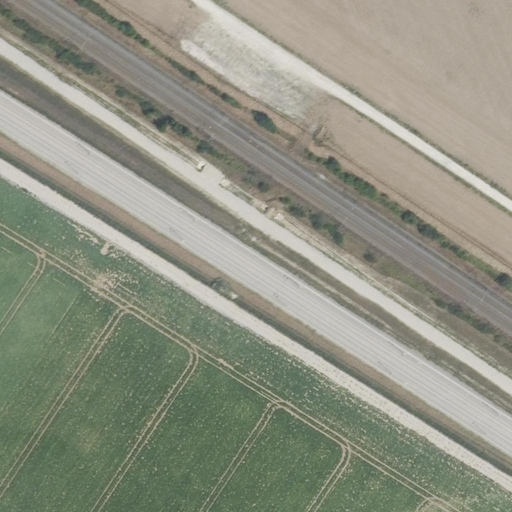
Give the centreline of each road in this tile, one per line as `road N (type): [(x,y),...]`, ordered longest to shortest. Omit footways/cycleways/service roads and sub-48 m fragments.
road 1 (track): [(0,47),(511,388)]
road 2 (track): [(511,485),(0,170)]
road 3 (track): [(201,0),(511,206)]
